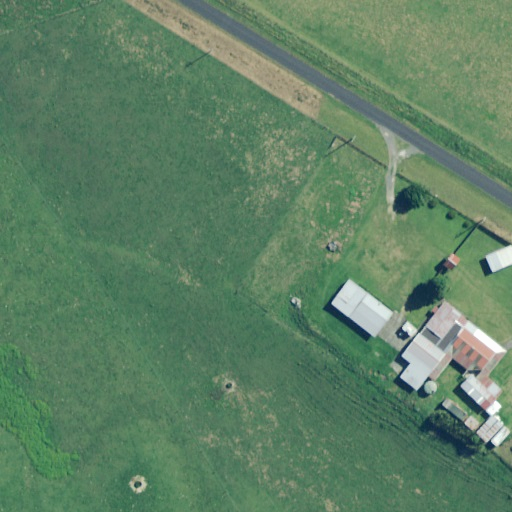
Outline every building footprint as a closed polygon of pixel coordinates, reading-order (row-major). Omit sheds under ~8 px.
[(511,264),(511,250),(510,246),(484,258),(490,274),(511,264)] [(461,261),(451,256),(443,268),(453,274),(461,261)] [(392,314),(348,280),(329,304),(373,338),(392,314)] [(459,317),(442,304),(401,357),(410,364),(399,379),(415,391),(426,377),(433,382),(450,360),(435,348),(459,317)] [(505,353),(469,324),(445,353),(469,373),(457,388),(448,380),(440,390),(447,396),(440,405),(470,430),(502,391),(485,378),(505,353)] [(509,432),(490,415),(473,433),(492,451),(509,432)]
